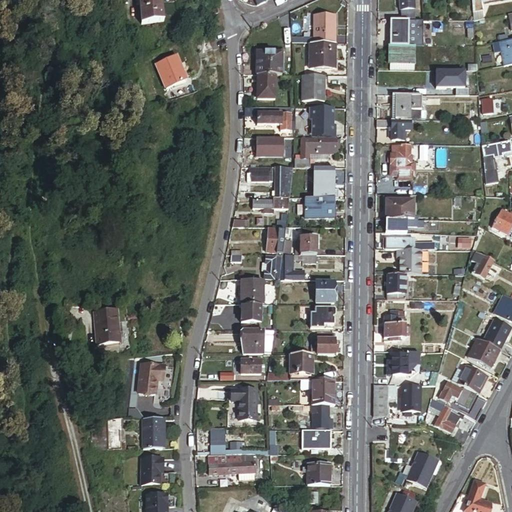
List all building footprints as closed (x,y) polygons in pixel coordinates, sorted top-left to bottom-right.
[(138,0),(139,27),(159,26),(157,0),(138,0)] [(412,22),(412,0),(399,0),(399,22),(407,22),(412,22)] [(482,13),(480,2),(491,0),(469,0),(471,14),(482,13)] [(216,20),(215,11),(203,13),(204,22),(216,20)] [(471,23),(483,20),(482,13),(471,14),(471,23)] [(332,16),(310,16),(310,38),(310,44),(332,44),(332,16)] [(388,46),(406,46),(407,22),(399,22),(388,21),(388,46)] [(502,67),(511,65),(511,40),(498,43),(500,53),(502,67)] [(205,52),(201,43),(186,49),(189,58),(205,52)] [(493,54),(500,53),(498,43),(491,44),(493,54)] [(308,69),(332,69),(332,44),(310,44),(308,44),(308,69)] [(388,65),(412,66),(412,46),(406,46),(388,46),(388,65)] [(273,76),(279,76),(280,52),(254,52),(253,76),(256,76),(273,76)] [(158,91),(177,83),(166,58),(148,66),(158,91)] [(255,100),(273,101),(273,76),(256,76),(255,100)] [(299,101),(322,101),(322,77),(299,77),(299,101)] [(408,122),(417,122),(417,97),(393,96),(393,121),(408,122)] [(489,99),(479,100),(480,116),(491,114),(489,99)] [(308,133),(333,135),(334,109),(310,107),(308,133)] [(277,132),(287,132),(287,115),(287,109),(242,109),(242,116),(243,116),(251,116),(254,116),(254,126),(277,127),(277,132)] [(403,131),(408,131),(408,122),(393,121),(390,121),(374,121),(374,130),(386,130),(389,130),(389,133),(389,141),(403,141),(403,135),(403,131)] [(254,158),(276,158),(277,139),(254,138),(254,158)] [(308,160),(326,161),(326,155),(333,155),(333,151),(335,148),(335,144),(334,142),(324,141),(324,140),(296,140),(296,160),(292,160),(292,169),(308,169),(308,160)] [(495,160),(510,157),(508,147),(507,142),(479,147),(480,163),(482,162),(495,160)] [(413,167),(410,164),(411,158),(408,156),(408,146),(398,146),(397,148),(390,148),(390,154),(387,156),(387,164),(388,166),(388,176),(389,178),(395,178),(395,182),(409,182),(413,178),(413,167)] [(483,185),(496,185),(495,160),(482,162),(483,185)] [(249,182),(265,183),(266,172),(270,172),(270,169),(246,169),(246,174),(249,174),(249,182)] [(283,199),(287,199),(291,169),(273,169),(272,196),(283,196),(283,199)] [(271,211),(285,211),(287,199),(283,199),(271,199),(271,202),(271,211)] [(302,220),(331,220),(331,200),(303,199),(302,220)] [(261,211),(271,211),(271,202),(250,201),(250,211),(261,211)] [(383,221),(411,221),(411,202),(383,202),(383,221)] [(505,236),(511,239),(511,219),(499,212),(490,228),(505,236)] [(275,229),(283,229),(285,218),(279,218),(279,223),(275,223),(275,229)] [(230,229),(245,229),(245,221),(231,220),(230,229)] [(423,228),(423,227),(423,222),(411,221),(383,221),(382,235),(404,235),(404,227),(423,228)] [(429,231),(439,231),(439,222),(423,222),(423,227),(429,231)] [(504,238),(505,236),(490,228),(489,230),(504,238)] [(280,257),(280,254),(282,242),(283,231),(266,230),(263,254),(274,254),(274,257),(280,257)] [(297,257),(313,257),(313,240),(305,239),(297,239),(297,257)] [(413,248),(411,248),(411,240),(382,240),(382,251),(394,251),(418,251),(431,252),(431,245),(413,245),(413,248)] [(397,260),(396,276),(403,276),(417,276),(418,251),(394,251),(394,260),(397,260)] [(469,274),(481,281),(491,263),(470,252),(469,255),(471,256),(469,262),(474,265),(469,274)] [(272,279),(277,280),(278,260),(274,260),(274,258),(264,257),(263,265),(265,265),(264,272),(262,272),(262,280),(271,280),(272,279)] [(299,273),(290,272),(291,261),(295,262),(295,263),(300,263),(300,265),(313,265),(313,257),(297,257),(280,257),(278,280),(277,282),(299,282),(299,273)] [(385,301),(403,301),(403,276),(396,276),(385,276),(385,301)] [(258,306),(260,306),(260,281),(239,281),(238,306),(258,306)] [(313,304),(331,304),(332,285),(313,284),(313,304)] [(511,323),(511,302),(507,300),(502,297),(493,314),(511,323)] [(238,323),(258,323),(258,306),(238,306),(238,323)] [(321,326),(331,326),(331,310),(313,309),(313,315),(308,315),(308,329),(321,329),(321,326)] [(111,314),(89,316),(92,347),(114,345),(111,314)] [(396,340),(403,340),(404,322),(401,319),(397,319),(383,319),(382,339),(387,339),(390,339),(390,343),(396,343),(396,340)] [(481,343),(499,352),(505,341),(507,342),(509,339),(506,338),(511,329),(492,320),(481,343)] [(243,355),(260,355),(260,334),(240,333),(238,335),(238,343),(240,343),(243,343),(243,355)] [(260,355),(268,355),(271,334),(260,334),(260,355)] [(332,354),(335,352),(335,348),(332,345),(332,335),(316,335),(315,341),(309,341),(309,351),(315,351),(315,358),(332,358),(332,354)] [(490,370),(499,352),(481,343),(476,340),(467,358),(490,370)] [(416,367),(416,355),(405,355),(405,357),(405,367),(416,367)] [(386,363),(386,377),(404,377),(405,367),(405,357),(389,356),(389,363),(386,363)] [(309,383),(309,376),(309,358),(288,357),(288,375),(288,383),(309,383)] [(238,376),(258,376),(258,362),(239,362),(238,376)] [(159,369),(135,366),(132,394),(150,396),(151,382),(157,383),(159,369)] [(404,380),(407,380),(416,374),(416,367),(405,367),(404,377),(404,380)] [(462,388),(475,395),(484,378),(465,368),(462,374),(456,385),(462,388)] [(455,370),(449,382),(456,385),(462,374),(455,370)] [(288,375),(266,375),(265,383),(288,383),(288,375)] [(315,404),(326,405),(326,392),(331,392),(331,384),(317,383),(309,383),(309,392),(312,392),(312,401),(315,401),(315,404)] [(453,400),(455,401),(459,392),(445,385),(438,399),(446,403),(448,400),(452,402),(453,400)] [(386,387),(371,386),(370,418),(385,418),(386,387)] [(419,387),(400,387),(400,398),(401,398),(401,402),(399,402),(399,411),(402,413),(418,413),(419,387)] [(453,404),(466,411),(475,395),(462,388),(459,392),(455,401),(453,404)] [(237,423),(254,423),(254,392),(229,392),(229,403),(236,403),(237,423)] [(326,408),(331,408),(331,392),(326,392),(326,405),(315,404),(315,401),(312,401),(312,392),(309,392),(309,408),(326,408)] [(455,413),(430,400),(428,407),(440,412),(433,426),(443,431),(447,424),(444,423),(449,414),(452,415),(454,416),(455,413)] [(330,421),(326,421),(326,408),(309,408),(291,408),(291,412),(309,412),(311,412),(311,415),(311,429),(328,430),(330,427),(330,421)] [(140,419),(135,412),(126,411),(125,422),(139,423),(140,419)] [(152,423),(132,424),(134,455),(153,453),(152,423)] [(105,456),(114,456),(114,439),(116,439),(116,425),(105,426),(105,456)] [(300,451),(327,451),(328,433),(300,433),(300,451)] [(453,451),(444,446),(439,455),(448,460),(453,451)] [(254,465),(238,465),(238,458),(224,458),(224,456),(206,456),(207,476),(236,476),(236,481),(252,481),(252,474),(254,474),(254,465)] [(403,480),(423,489),(433,466),(413,458),(403,480)] [(156,476),(155,462),(134,463),(136,490),(154,488),(153,476),(156,476)] [(305,487),(327,488),(328,466),(306,466),(305,487)] [(485,511),(487,505),(480,503),(485,486),(471,482),(461,511),(485,511)] [(301,504),(315,504),(315,495),(306,494),(306,497),(301,497),(301,504)] [(386,511),(410,511),(414,503),(395,494),(386,511)] [(163,511),(162,498),(142,499),(142,511),(163,511)]
